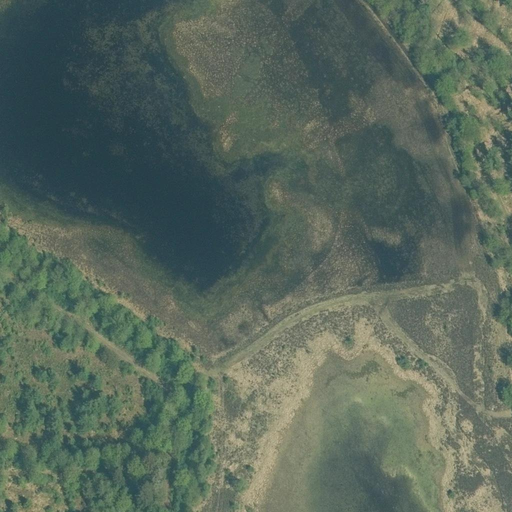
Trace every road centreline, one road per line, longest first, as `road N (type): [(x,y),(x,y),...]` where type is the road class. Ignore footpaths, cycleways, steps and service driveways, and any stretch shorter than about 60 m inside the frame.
road 1 (track): [(163,511),(168,394),(0,275)]
road 2 (track): [(368,0),(439,94),(486,170),(511,232)]
road 3 (track): [(0,463),(168,455)]
